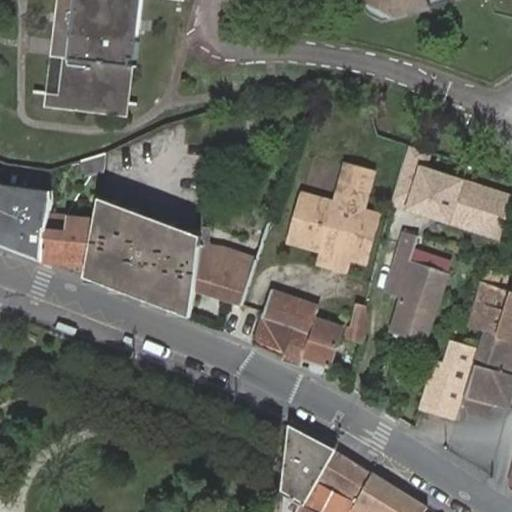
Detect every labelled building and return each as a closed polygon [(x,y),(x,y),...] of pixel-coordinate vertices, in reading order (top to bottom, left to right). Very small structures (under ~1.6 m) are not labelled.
[(61,95),(131,105),(134,66),(137,67),(145,0),(177,0),(185,1),(185,0),(59,0),(53,57),(65,58),(61,95)] [(366,0),(396,16),(430,7),(428,0),(366,0)] [(129,117),(131,105),(61,95),(65,58),(53,57),(48,94),(45,106),(129,117)] [(428,151),(410,145),(390,205),(499,240),(511,200),(511,194),(423,166),(428,151)] [(107,153),(82,160),(86,178),(104,173),(107,162),(107,153)] [(341,243),(333,270),(350,275),(355,257),(371,261),(383,220),(367,215),(378,174),(352,167),(341,208),(307,199),(296,241),(330,250),(332,240),(341,243)] [(192,314),(197,291),(198,284),(203,236),(101,198),(96,220),(88,265),(87,274),(192,314)] [(263,245),(272,216),(252,210),(243,239),(263,245)] [(51,215),(48,231),(70,233),(71,218),(51,215)] [(70,233),(48,231),(46,230),(43,260),(43,261),(86,277),(87,274),(88,265),(96,220),(71,218),(70,233)] [(212,227),(204,226),(203,236),(198,284),(197,291),(231,302),(243,306),(259,259),(247,256),(248,254),(225,247),(210,245),(212,227)] [(417,236),(403,231),(385,292),(403,297),(393,331),(426,341),(446,275),(409,263),(413,249),(417,236)] [(325,268),(333,270),(341,243),(332,240),(330,250),(325,268)] [(409,263),(446,275),(451,262),(413,249),(409,263)] [(485,267),(481,280),(506,287),(509,274),(485,267)] [(86,277),(192,316),(192,314),(87,274),(86,277)] [(486,331),(511,339),(511,284),(510,290),(485,282),(471,326),(486,331)] [(264,318),(311,332),(317,314),(319,307),(273,292),(266,314),(265,314),(264,318)] [(366,336),(366,304),(358,303),(352,327),(349,326),(345,336),(365,342),(366,336)] [(322,374),(325,372),(327,366),(330,367),(344,327),(317,318),(312,333),(311,332),(264,318),(255,344),(284,357),(283,361),(302,367),(305,358),(313,362),(311,368),(313,370),(322,374)] [(511,398),(511,339),(486,331),(481,349),(470,381),(465,395),(461,408),(490,416),(494,403),(510,407),(511,398)] [(470,381),(481,349),(451,339),(441,372),(433,369),(420,408),(457,420),(465,395),(470,381)] [(338,450),(290,425),(283,490),(280,511),(365,511),(356,506),(374,473),(338,450)] [(425,511),(428,507),(374,473),(356,506),(365,511),(425,511)]
